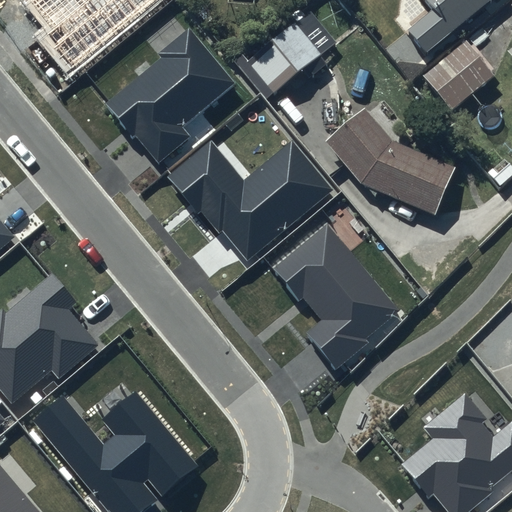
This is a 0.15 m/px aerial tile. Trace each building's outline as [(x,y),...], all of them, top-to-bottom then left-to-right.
[(29,0),(26,3),(47,28),(37,36),(70,76),(164,0),(29,0)] [(506,0),(406,0),(387,18),(433,68),(506,0)] [(235,82),(190,27),(158,53),(162,58),(107,104),(157,164),(190,136),(182,127),(235,82)] [(296,27),(249,66),(251,68),(242,75),(265,104),(273,98),(274,99),(308,72),(313,78),(328,66),(296,27)] [(494,80),(465,46),(423,82),(451,115),(494,80)] [(393,143),(366,112),(324,149),(360,189),(437,223),(459,172),(393,143)] [(333,190),(292,140),(243,180),(211,141),(167,177),(197,214),(201,211),(219,233),(223,230),(248,260),(333,190)] [(0,247),(13,236),(0,221),(0,247)] [(400,310),(327,222),(270,270),(297,303),(303,298),(323,322),(306,336),(334,370),(367,343),(365,340),(400,310)] [(76,302),(52,273),(5,312),(3,308),(0,310),(0,387),(12,402),(52,368),(59,377),(98,345),(68,309),(76,302)] [(199,466),(136,390),(99,420),(112,435),(103,442),(63,394),(32,419),(109,511),(140,511),(155,500),(141,483),(147,478),(162,496),(199,466)] [(487,419),(464,391),(421,427),(432,439),(401,465),(429,499),(434,495),(448,511),(465,511),(511,473),(511,421),(493,437),(482,423),(487,419)] [(37,511),(0,466),(0,511),(37,511)]
